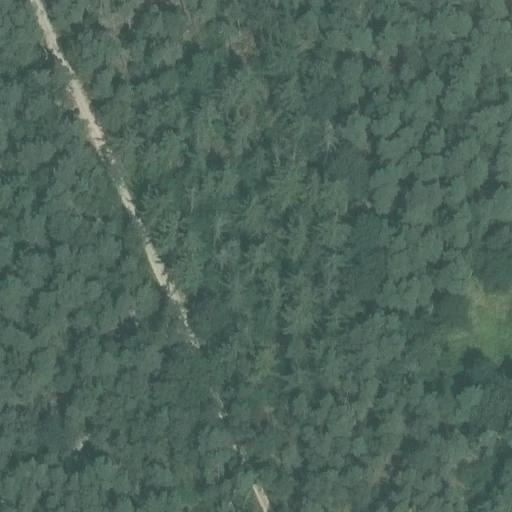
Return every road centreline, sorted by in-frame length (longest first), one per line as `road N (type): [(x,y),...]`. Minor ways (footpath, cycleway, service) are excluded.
road 1 (track): [(194,355),(85,104)]
road 2 (track): [(194,355),(274,511)]
